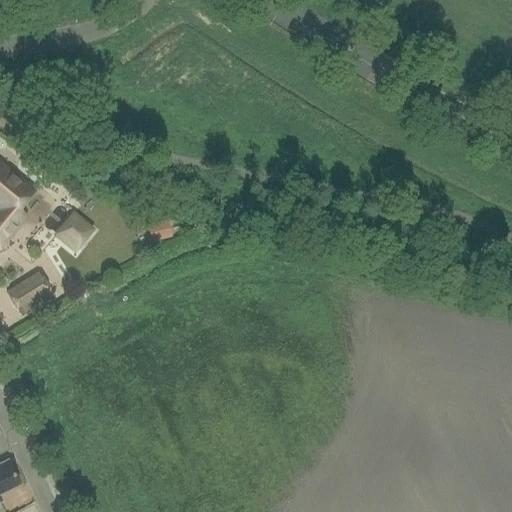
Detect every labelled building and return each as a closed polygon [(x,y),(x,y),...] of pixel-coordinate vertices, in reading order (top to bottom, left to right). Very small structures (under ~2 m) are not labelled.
[(0,210),(0,251),(21,225),(14,219),(35,194),(0,165),(0,209),(0,210)] [(53,238),(75,256),(95,232),(73,213),(53,238)] [(173,218),(153,225),(158,242),(179,235),(173,218)] [(20,316),(51,297),(38,276),(7,295),(20,316)] [(0,504),(2,504),(0,499),(0,498),(20,488),(8,464),(0,467),(0,504)]
